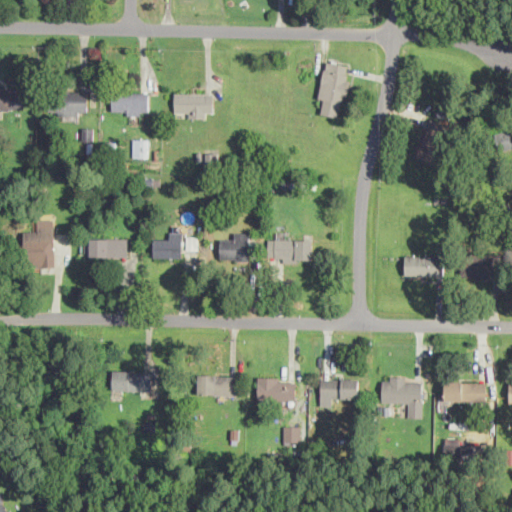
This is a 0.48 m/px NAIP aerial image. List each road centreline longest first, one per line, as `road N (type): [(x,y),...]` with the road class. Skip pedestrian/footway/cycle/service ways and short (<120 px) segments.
road 1 (residential): [(0,320),(511,324)]
road 2 (residential): [(0,24),(485,41)]
road 3 (residential): [(359,321),(361,196),(389,80),(395,0)]
